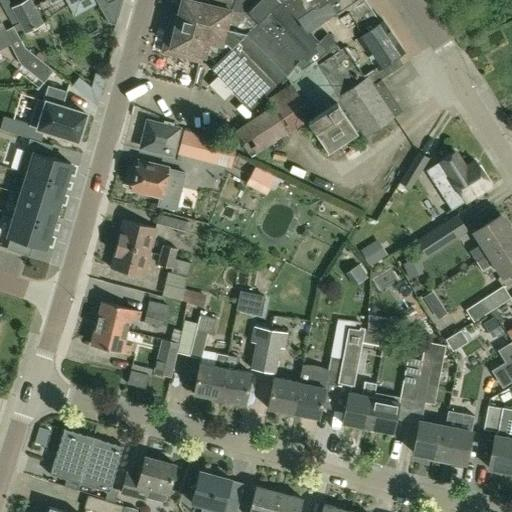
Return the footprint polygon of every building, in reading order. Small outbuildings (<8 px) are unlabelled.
[(25,32),(42,22),(29,0),(24,0),(11,8),(25,32)] [(94,0),(107,23),(115,25),(117,17),(114,16),(115,13),(116,8),(118,9),(120,0),(94,0)] [(227,39),(224,39),(232,6),(208,0),(182,0),(178,15),(172,14),(162,50),(199,61),(200,56),(212,59),(215,63),(232,46),(227,39)] [(208,0),(232,6),(224,39),(227,39),(232,46),(256,22),(245,10),(254,1),(252,0),(208,0)] [(314,66),(376,24),(370,15),(372,13),(362,0),(254,0),(254,1),(245,10),(256,22),(232,46),(215,63),(210,67),(250,108),(284,74),(294,65),(301,73),(314,66)] [(382,20),(376,24),(314,66),(301,73),(294,65),(284,74),(290,83),(266,99),(271,106),(233,131),(250,158),(289,133),(306,122),(326,151),(359,129),(364,136),(401,110),(380,78),(402,64),(397,56),(403,51),(382,20)] [(0,44),(7,41),(20,65),(43,83),(53,71),(24,47),(13,26),(5,31),(0,21),(0,44)] [(164,54),(160,69),(176,72),(179,57),(164,54)] [(186,60),(184,75),(200,77),(202,62),(186,60)] [(67,91),(48,85),(43,101),(37,99),(29,125),(78,141),(86,114),(62,107),(67,91)] [(148,123),(141,148),(161,153),(173,156),(180,131),(173,129),(174,125),(164,122),(163,127),(148,123)] [(218,141),(183,131),(177,154),(212,163),(218,141)] [(34,152),(28,173),(64,185),(71,163),(34,152)] [(430,159),(418,152),(398,183),(410,190),(430,159)] [(451,210),(489,185),(474,162),(464,168),(453,152),(425,170),(451,210)] [(131,175),(129,182),(132,185),(131,189),(143,192),(143,194),(160,198),(162,191),(173,194),(179,173),(138,162),(134,174),(131,175)] [(250,181),(272,194),(283,176),(261,163),(250,181)] [(28,173),(21,194),(58,205),(64,185),(28,173)] [(21,194),(15,215),(52,226),(58,205),(21,194)] [(10,237),(7,248),(30,255),(33,244),(45,247),(52,226),(15,215),(9,236),(10,237)] [(457,215),(427,234),(416,241),(425,254),(465,228),(457,215)] [(472,232),(480,245),(469,252),(474,261),(511,236),(511,235),(499,215),(472,232)] [(123,220),(116,244),(148,253),(154,229),(123,220)] [(511,270),(511,236),(474,261),(482,272),(493,265),(501,277),(511,270)] [(361,251),(372,267),(389,256),(379,240),(361,251)] [(116,244),(110,268),(142,276),(148,253),(116,244)] [(162,245),(160,255),(175,259),(177,249),(162,245)] [(160,255),(157,266),(172,269),(175,259),(160,255)] [(353,268),(362,282),(372,275),(363,262),(353,268)] [(465,310),(473,323),(511,298),(503,286),(465,310)] [(102,302),(96,324),(127,331),(130,318),(137,320),(139,311),(102,302)] [(149,302),(144,323),(160,327),(163,317),(165,318),(168,306),(151,302),(150,303),(149,302)] [(511,305),(501,311),(507,324),(511,321),(511,305)] [(390,314),(389,346),(418,347),(418,315),(390,314)] [(199,315),(189,357),(201,359),(207,334),(211,336),(216,319),(199,315)] [(293,414),(318,419),(324,388),(325,384),(336,386),(349,321),(337,319),(327,371),(302,366),(298,382),(299,383),(293,414)] [(354,362),(357,344),(361,324),(349,321),(336,386),(348,388),(353,362),(354,362)] [(124,343),(127,331),(96,324),(91,345),(128,355),(131,345),(124,343)] [(262,372),(270,330),(253,327),(250,343),(255,344),(250,370),(262,372)] [(511,328),(504,334),(500,327),(490,333),(500,348),(510,342),(511,340),(511,328)] [(288,333),(270,330),(262,372),(275,374),(280,349),(284,349),(288,333)] [(425,342),(420,361),(412,402),(425,404),(427,391),(436,393),(445,346),(425,342)] [(491,375),(500,390),(511,383),(511,348),(511,347),(498,355),(505,366),(491,375)] [(132,368),(159,375),(164,357),(136,350),(132,368)] [(218,399),(226,356),(216,353),(214,366),(199,363),(193,394),(218,399)] [(244,404),(250,373),(236,370),(238,358),(226,356),(218,399),(229,401),(228,405),(242,408),(243,404),(244,404)] [(412,402),(420,361),(407,358),(398,399),(412,402)] [(144,389),(147,375),(130,371),(127,384),(144,389)] [(299,383),(298,382),(273,378),(267,409),(293,414),(299,383)] [(368,429),(374,398),(376,384),(364,382),(362,396),(347,393),(341,424),(368,429)] [(391,433),(397,403),(374,398),(368,429),(391,433)] [(511,411),(488,406),(483,430),(494,433),(487,468),(511,473),(511,411)] [(438,459),(444,427),(419,422),(413,454),(438,459)] [(470,432),(444,427),(438,459),(463,464),(470,432)] [(78,483),(93,438),(63,428),(49,474),(65,479),(63,486),(76,490),(78,483)] [(122,447),(93,438),(78,483),(107,493),(105,499),(113,502),(117,489),(110,486),(122,447)] [(144,499),(144,498),(161,502),(164,500),(174,465),(144,456),(139,476),(126,472),(120,493),(144,499)] [(234,511),(236,509),(222,505),(229,480),(199,472),(190,503),(202,506),(200,511),(234,511)] [(273,511),(278,493),(255,487),(248,511),(273,511)] [(298,511),(302,499),(278,493),(273,511),(298,511)] [(84,508),(95,511),(121,511),(124,506),(88,495),(84,508)]
